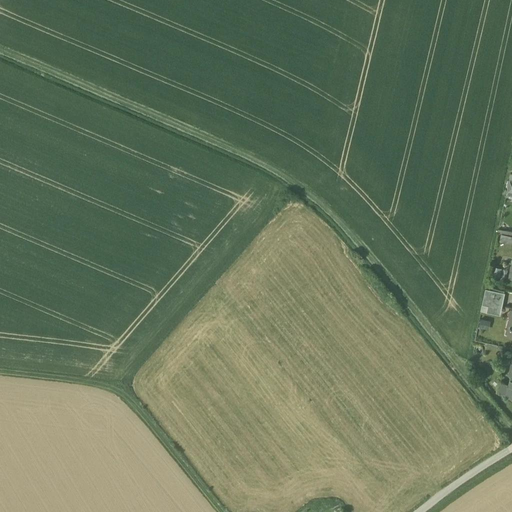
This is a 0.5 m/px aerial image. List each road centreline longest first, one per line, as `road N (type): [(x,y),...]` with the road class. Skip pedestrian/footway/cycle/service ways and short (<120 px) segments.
road 1 (track): [(240,511),(152,352),(0,343)]
road 2 (track): [(389,250),(511,428)]
